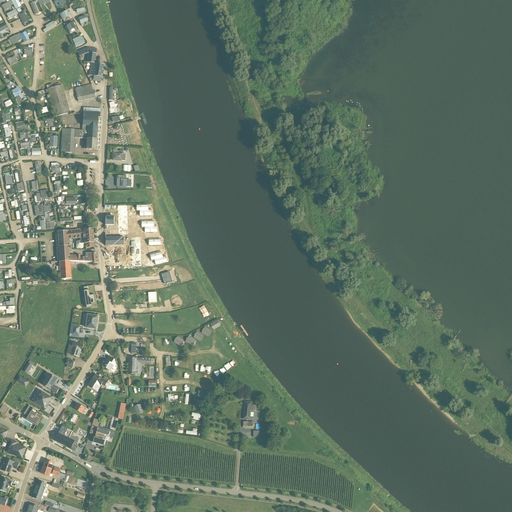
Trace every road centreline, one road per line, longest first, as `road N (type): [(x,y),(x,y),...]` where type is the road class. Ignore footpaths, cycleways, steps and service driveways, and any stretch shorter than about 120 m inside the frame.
road 1 (track): [(226,0),(261,127),(291,154),(293,196),(326,260),(424,372),(511,448)]
road 2 (unclassified): [(86,0),(105,70),(99,241),(108,333)]
road 3 (unclassified): [(97,472),(235,493)]
road 4 (unclassified): [(108,333),(41,442)]
